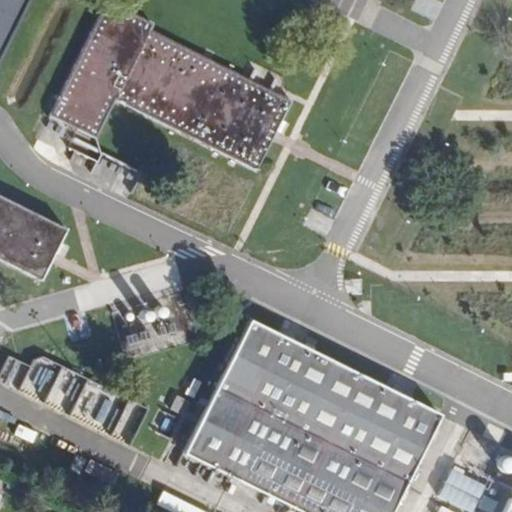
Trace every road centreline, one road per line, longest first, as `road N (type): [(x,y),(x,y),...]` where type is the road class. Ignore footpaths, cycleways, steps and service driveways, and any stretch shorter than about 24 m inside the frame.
road 1 (unclassified): [(464,0),(310,302)]
road 2 (unclassified): [(0,123),(34,166),(204,251)]
road 3 (unclassified): [(511,403),(310,302)]
road 4 (unclassified): [(204,251),(0,314)]
